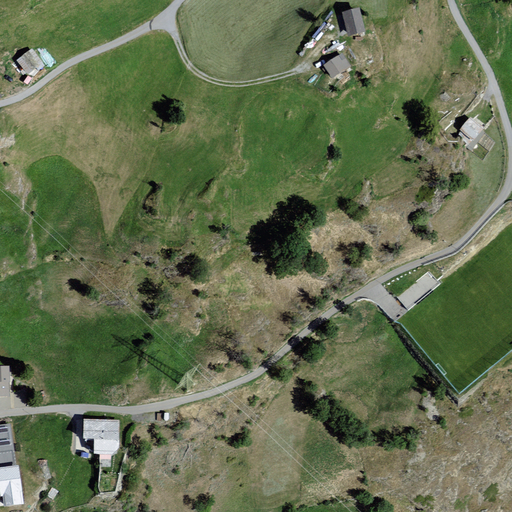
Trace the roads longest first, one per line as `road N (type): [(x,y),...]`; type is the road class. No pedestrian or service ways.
road 1 (residential): [(0,413),(144,409),(244,382),(353,296),(452,249),(500,200),(511,174)]
road 2 (residential): [(182,0),(164,18),(83,54),(0,105)]
road 3 (track): [(164,18),(182,58),(202,78),(256,81),(308,69)]
road 4 (residential): [(511,165),(497,89),(450,0)]
